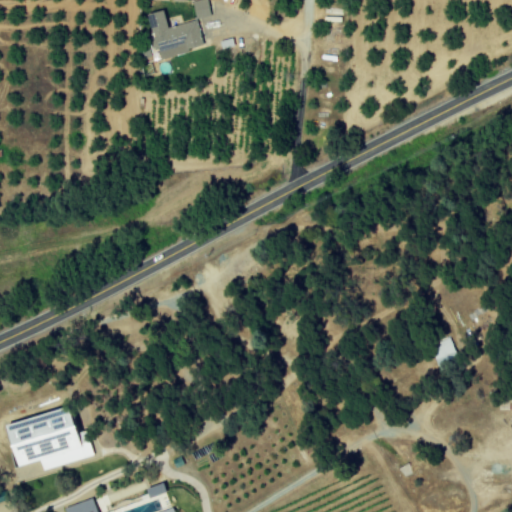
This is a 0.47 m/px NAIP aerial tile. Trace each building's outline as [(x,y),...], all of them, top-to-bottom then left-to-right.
[(195,0),(192,0),(193,18),(208,17),(206,0),(195,0)] [(157,59),(202,48),(195,20),(166,28),(162,10),(146,14),(157,59)] [(457,354),(450,338),(430,346),(437,363),(457,354)] [(0,427),(10,466),(38,459),(41,469),(91,456),(88,442),(74,446),(64,406),(0,422),(0,427)] [(95,511),(90,497),(62,508),(63,511),(95,511)]
